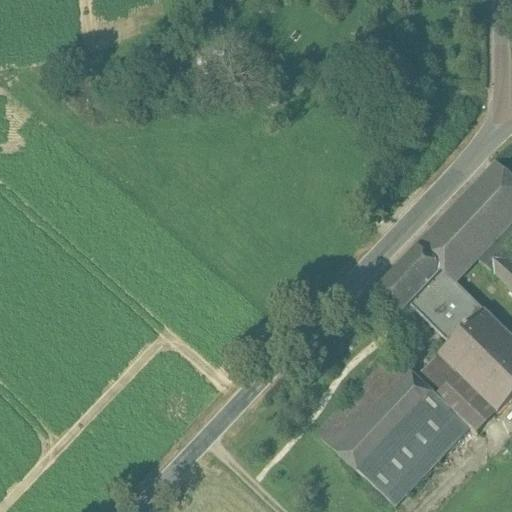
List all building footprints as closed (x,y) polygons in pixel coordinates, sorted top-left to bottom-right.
[(511,181),(497,167),(417,250),(418,250),(455,286),(456,285),(477,262),(511,226),(511,181)] [(511,226),(477,262),(511,292),(511,267),(508,263),(511,259),(511,226)] [(455,286),(418,250),(379,291),(403,315),(406,311),(448,348),(484,312),(486,311),(456,285),(455,286)] [(448,348),(439,357),(458,376),(498,415),(511,401),(511,339),(484,312),(448,348)] [(392,357),(317,437),(367,483),(442,403),(436,398),(417,379),(392,357)] [(458,376),(439,357),(417,379),(436,398),(458,376)] [(442,403),(367,483),(396,510),(471,431),(442,403)]
